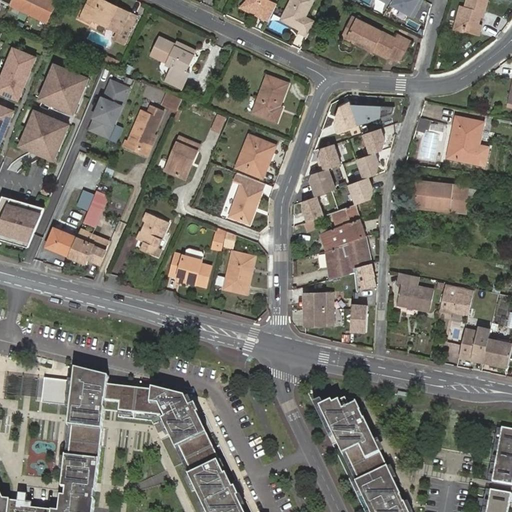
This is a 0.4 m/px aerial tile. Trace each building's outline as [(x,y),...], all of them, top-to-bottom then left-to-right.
[(29,14),(35,0),(12,0),(10,4),(29,14)] [(47,23),(58,2),(53,0),(35,0),(29,14),(47,23)] [(98,3),(99,0),(98,0),(87,0),(79,19),(89,24),(90,20),(118,33),(120,28),(128,32),(135,17),(118,9),(116,12),(98,3)] [(118,9),(99,0),(98,3),(116,12),(118,9)] [(270,20),(277,4),(269,0),(249,0),(245,8),(270,20)] [(307,17),(315,0),(292,0),(283,20),(302,29),(300,32),(308,35),(312,26),(308,25),(311,19),(307,17)] [(416,2),(417,0),(393,0),(392,3),(413,15),(420,4),(416,2)] [(461,5),(456,24),(465,27),(464,32),(477,35),(480,25),(478,24),(480,16),(481,11),(484,12),(486,0),(467,0),(465,7),(461,5)] [(349,33),(358,17),(353,14),(343,34),(372,49),(373,48),(374,46),(349,33)] [(396,37),(358,17),(349,33),(374,46),(373,48),(387,56),(390,51),(401,56),(408,43),(396,37)] [(120,28),(118,33),(125,36),(128,32),(120,28)] [(399,32),(396,37),(408,43),(411,38),(399,32)] [(177,48),(178,46),(162,38),(153,57),(174,67),(170,77),(187,84),(191,75),(187,73),(195,56),(177,48)] [(179,43),(178,46),(177,48),(195,56),(198,51),(179,43)] [(24,74),(26,69),(31,70),(34,63),(32,62),(34,57),(14,49),(0,84),(0,91),(17,98),(21,88),(19,87),(20,83),(23,85),(27,76),(24,74)] [(79,105),(87,86),(85,85),(88,77),(59,65),(56,72),(54,72),(46,91),(48,91),(44,100),(74,112),(77,104),(79,105)] [(17,98),(19,99),(31,70),(26,69),(24,74),(27,76),(23,85),(20,83),(19,87),(21,88),(17,98)] [(281,112),(282,108),(291,85),(270,77),(256,115),(280,123),(284,113),(281,112)] [(113,130),(131,88),(116,82),(111,95),(108,94),(106,99),(102,108),(100,107),(96,117),(97,118),(92,129),(99,132),(105,130),(106,127),(113,130)] [(176,110),(181,97),(168,92),(163,105),(176,110)] [(334,121),(337,132),(348,129),(357,125),(381,118),(382,105),(351,104),(350,101),(339,106),(334,121)] [(8,120),(12,110),(0,104),(0,145),(3,140),(0,138),(0,132),(4,133),(7,124),(4,123),(6,119),(8,120)] [(148,152),(155,137),(167,111),(153,106),(150,114),(144,111),(130,143),(130,144),(148,152)] [(0,132),(0,138),(3,140),(14,111),(12,110),(8,120),(6,119),(4,123),(7,124),(4,133),(0,132)] [(59,152),(67,133),(65,132),(69,124),(39,111),(36,119),(34,119),(26,138),(28,138),(24,146),(37,151),(54,158),(57,151),(59,152)] [(221,133),(227,118),(218,115),(212,129),(221,133)] [(418,117),(416,129),(426,130),(428,119),(418,117)] [(455,143),(451,158),(478,164),(488,166),(492,149),(482,147),(487,124),(460,118),(458,126),(463,127),(460,144),(455,143)] [(458,126),(455,143),(460,144),(463,127),(458,126)] [(105,130),(99,132),(110,137),(113,130),(106,127),(105,130)] [(386,141),(382,128),(364,134),(370,154),(380,151),(386,149),(386,141)] [(158,138),(155,137),(148,152),(130,144),(130,143),(128,142),(126,147),(150,157),(158,138)] [(188,147),(190,141),(182,137),(168,170),(184,177),(192,158),(196,160),(200,152),(188,147)] [(252,137),(240,169),(265,179),(277,148),(252,137)] [(202,146),(190,141),(188,147),(200,152),(202,146)] [(319,157),(324,171),(342,164),(335,144),(326,147),(322,148),(319,157)] [(379,167),(374,153),(356,159),(363,180),(370,177),(372,176),(379,174),(379,167)] [(192,158),(184,177),(188,179),(196,160),(192,158)] [(309,181),(315,197),(336,189),(330,168),(320,172),(312,174),(309,181)] [(251,223),(266,184),(240,173),(237,181),(244,184),(232,217),(251,223)] [(374,189),(370,177),(348,185),(355,205),(364,202),(371,199),(374,189)] [(231,203),(238,183),(233,181),(226,202),(231,203)] [(417,182),(415,206),(466,211),(467,199),(478,200),(479,190),(468,189),(468,186),(417,182)] [(49,193),(53,185),(48,183),(44,191),(49,193)] [(91,207),(97,193),(88,189),(83,203),(91,207)] [(0,237),(30,246),(46,207),(4,195),(0,204),(0,237)] [(302,209),(306,222),(325,216),(318,196),(315,197),(308,199),(302,202),(302,209)] [(339,227),(362,219),(358,204),(334,213),(339,227)] [(103,209),(93,205),(88,215),(98,219),(103,209)] [(148,223),(141,240),(146,242),(142,250),(159,257),(163,249),(160,248),(171,223),(149,213),(145,222),(148,223)] [(306,222),(305,223),(308,233),(320,228),(317,218),(306,222)] [(328,252),(366,237),(362,219),(339,227),(322,233),(328,252)] [(78,239),(79,237),(56,227),(48,246),(71,255),(78,239)] [(228,232),(218,228),(214,246),(224,248),(228,232)] [(236,235),(229,232),(226,244),(234,246),(236,235)] [(78,239),(71,255),(88,263),(89,258),(101,263),(109,244),(92,237),(90,244),(78,239)] [(355,270),(373,264),(366,237),(328,252),(330,266),(331,278),(342,275),(355,270)] [(235,253),(228,282),(232,284),(230,291),(249,296),(257,259),(235,253)] [(328,253),(320,256),(321,269),(330,266),(328,253)] [(197,282),(195,285),(206,288),(212,268),(202,264),(202,261),(176,254),(170,276),(177,278),(177,281),(186,284),(187,282),(188,279),(197,282)] [(378,286),(373,264),(355,270),(357,280),(359,290),(378,286)] [(403,272),(401,282),(402,283),(398,303),(431,310),(435,289),(418,285),(420,276),(403,272)] [(227,279),(219,278),(218,286),(225,288),(227,279)] [(446,285),(441,310),(464,315),(469,294),(466,293),(467,289),(446,285)] [(334,309),(333,293),(304,294),(305,310),(334,309)] [(367,332),(369,306),(353,305),(352,332),(367,332)] [(334,325),(334,309),(305,310),(306,327),(334,325)] [(490,337),(491,330),(484,329),(485,327),(467,323),(460,357),(477,360),(477,357),(485,359),(490,337)] [(509,365),(511,353),(511,342),(490,337),(485,359),(509,365)] [(0,511),(93,511),(105,410),(119,412),(119,418),(152,421),(154,426),(162,422),(176,450),(178,449),(191,475),(187,477),(204,511),(243,511),(232,489),(234,488),(231,480),(228,481),(196,414),(198,413),(195,406),(190,408),(185,397),(166,394),(155,392),(155,393),(109,386),(110,379),(78,374),(77,385),(47,380),(43,402),(72,407),(70,420),(61,488),(65,488),(65,491),(65,496),(60,496),(58,511),(57,511),(19,504),(22,492),(14,491),(11,502),(5,501),(0,490),(0,470),(0,471),(0,470),(0,511)] [(409,511),(405,503),(404,503),(401,496),(401,495),(366,420),(365,421),(361,413),(362,412),(357,403),(350,407),(346,398),(334,404),(332,402),(320,408),(370,511),(409,511)] [(511,428),(502,427),(492,480),(511,483),(511,428)] [(511,492),(491,489),(486,511),(508,511),(510,500),(511,500),(511,492)]
